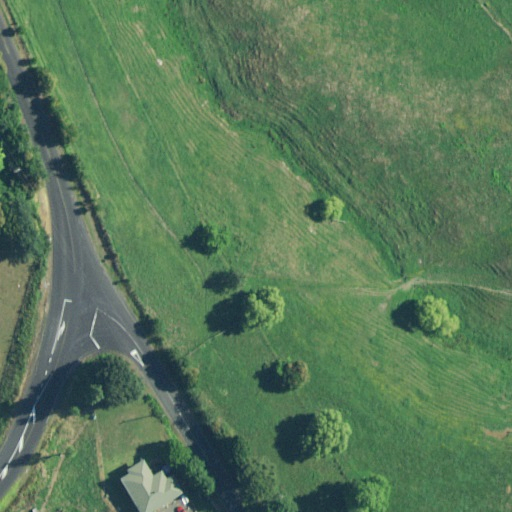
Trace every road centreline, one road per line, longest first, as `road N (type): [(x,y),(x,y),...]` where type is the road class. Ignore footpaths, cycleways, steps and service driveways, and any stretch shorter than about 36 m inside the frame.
road 1 (tertiary): [(71,308),(60,183),(0,32)]
road 2 (unclassified): [(241,511),(141,346),(109,317),(71,308)]
road 3 (tertiary): [(0,486),(34,432),(71,308)]
